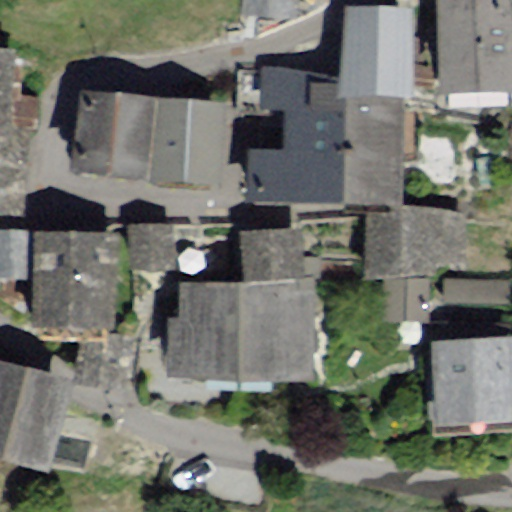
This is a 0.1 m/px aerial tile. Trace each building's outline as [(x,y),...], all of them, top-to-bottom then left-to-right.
[(247,0),(247,7),(291,10),(291,0),(247,0)] [(481,0),(403,0),(395,105),(465,105),(468,83),(511,72),(511,0),(485,0),(481,1),(481,0)] [(373,24),(309,19),(304,100),(368,104),(373,24)] [(243,159),(213,157),(209,209),(286,215),(297,77),(249,74),(243,159)] [(193,111),(49,96),(41,176),(185,190),(193,111)] [(366,109),(308,107),(303,208),(362,211),(366,109)] [(511,130),(491,137),(511,210),(511,130)] [(430,220),(335,214),(331,273),(426,279),(430,220)] [(142,233),(107,231),(104,276),(139,278),(142,233)] [(83,243),(0,238),(0,335),(74,340),(83,243)] [(263,239),(208,238),(207,287),(262,288),(263,239)] [(399,285),(357,284),(355,323),(398,325),(399,285)] [(478,289),(415,285),(413,312),(476,317),(478,289)] [(277,296),(145,292),(142,381),(274,386),(277,296)] [(122,384),(128,343),(86,337),(80,377),(122,384)] [(397,424),(476,428),(480,353),(401,349),(397,424)] [(0,464),(26,398),(0,387),(0,464)]
